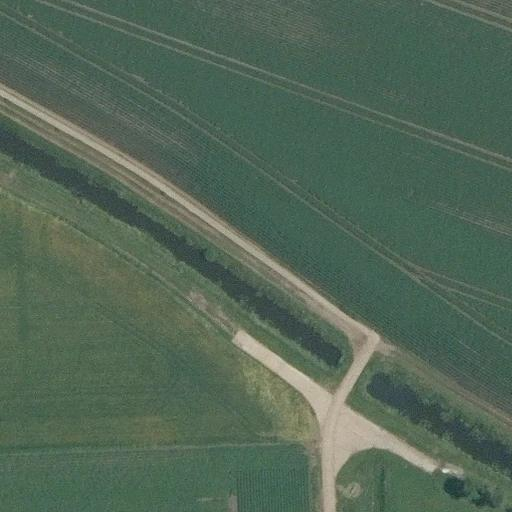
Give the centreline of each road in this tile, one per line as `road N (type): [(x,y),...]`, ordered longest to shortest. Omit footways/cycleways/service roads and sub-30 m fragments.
road 1 (track): [(233,337),(505,511)]
road 2 (track): [(330,511),(336,407),(372,344)]
road 3 (track): [(372,344),(511,426)]
